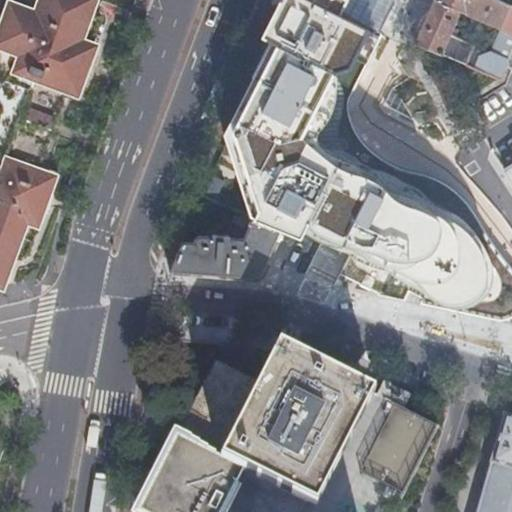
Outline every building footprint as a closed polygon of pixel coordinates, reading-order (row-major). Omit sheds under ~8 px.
[(0,76),(25,86),(62,100),(68,85),(81,91),(103,34),(87,27),(97,0),(20,0),(19,5),(14,3),(11,2),(6,15),(3,14),(0,23),(0,76)] [(350,87),(381,28),(393,0),(278,0),(259,38),(262,40),(246,73),(255,77),(227,131),(243,175),(248,173),(258,199),(252,216),(282,228),(294,234),(299,236),(308,220),(354,244),(435,286),(442,280),(463,290),(470,286),(491,297),(511,283),(511,277),(478,226),(458,239),(444,219),(317,153),(350,87)] [(431,0),(414,42),(416,43),(420,45),(464,62),(472,44),(453,36),(447,34),(449,28),(457,10),(511,33),(511,4),(500,0),(431,0)] [(511,163),(503,170),(511,183),(511,41),(510,47),(511,48),(511,163)] [(472,44),(464,62),(474,66),(478,56),(472,44)] [(497,76),(505,59),(490,52),(478,56),(474,66),(497,76)] [(0,154),(25,86),(0,76),(0,154)] [(0,275),(24,214),(36,218),(58,161),(42,155),(62,100),(25,86),(0,154),(0,275)] [(200,194),(217,201),(224,185),(205,177),(200,194)] [(248,225),(251,216),(234,208),(230,221),(248,229),(249,226),(248,225)] [(170,271),(256,278),(259,276),(265,270),(266,269),(282,228),(252,216),(251,216),(248,225),(249,226),(248,229),(243,240),(228,238),(228,236),(211,233),(210,235),(198,232),(194,235),(190,235),(189,240),(183,238),(170,271)] [(363,387),(358,385),(287,348),(268,385),(267,387),(229,462),(306,502),(331,452),(355,402),(363,387)] [(394,511),(402,497),(427,448),(438,426),(396,404),(363,387),(355,402),(331,452),(306,502),(229,462),(267,387),(238,372),(214,360),(137,509),(143,511),(394,511)] [(511,511),(511,416),(502,414),(474,511),(511,511)]
